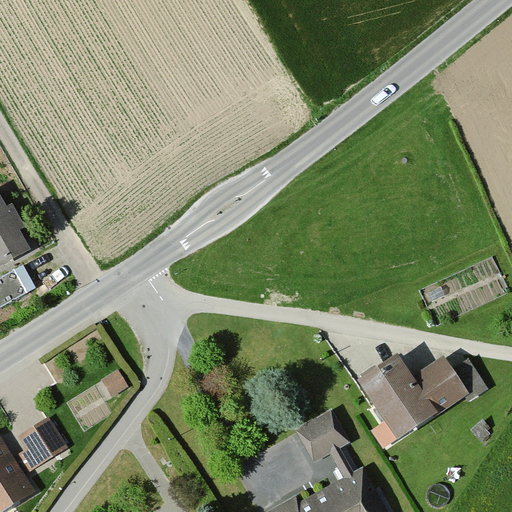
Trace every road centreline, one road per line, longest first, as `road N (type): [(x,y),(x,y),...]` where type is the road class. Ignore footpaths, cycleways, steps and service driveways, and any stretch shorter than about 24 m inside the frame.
road 1 (unclassified): [(496,0),(360,112),(125,277)]
road 2 (residential): [(152,308),(210,306),(511,353)]
road 3 (unknown): [(181,307),(258,478),(313,468)]
road 4 (residential): [(152,308),(149,395),(62,511)]
road 5 (track): [(0,128),(99,295)]
road 6 (unclassified): [(125,277),(0,357)]
